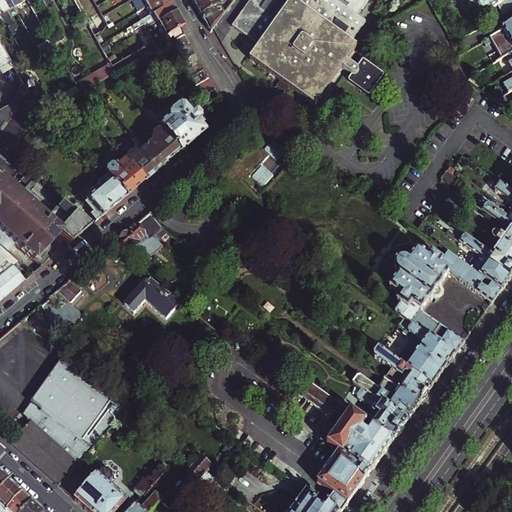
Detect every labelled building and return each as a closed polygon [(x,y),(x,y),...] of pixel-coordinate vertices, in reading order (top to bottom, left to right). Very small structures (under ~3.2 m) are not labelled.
[(8,0),(0,0),(0,14),(5,23),(12,36),(15,35),(13,32),(16,30),(9,18),(10,17),(6,11),(13,7),(8,0)] [(8,0),(13,7),(14,10),(17,9),(16,7),(21,3),(19,0),(8,0)] [(41,0),(43,2),(46,8),(53,4),(50,0),(41,0)] [(113,0),(118,8),(130,1),(129,0),(113,0)] [(135,0),(141,10),(158,0),(135,0)] [(168,0),(158,0),(141,10),(139,11),(137,12),(141,20),(149,16),(152,14),(170,4),(168,0)] [(198,0),(194,2),(198,10),(215,0),(198,0)] [(218,0),(215,0),(198,10),(203,17),(220,7),(222,6),(218,0)] [(252,0),(233,27),(259,47),(250,61),(315,107),(342,69),(352,76),(348,82),(369,97),(384,76),(363,61),(356,69),(347,62),(357,48),(351,44),(366,23),(357,17),(369,0),(252,0)] [(511,0),(466,0),(470,6),(471,6),(475,7),(482,18),(494,11),(498,19),(511,11),(511,0)] [(170,4),(152,14),(156,22),(175,11),(170,4)] [(225,15),(220,7),(203,17),(211,32),(225,15)] [(160,28),(179,18),(175,11),(156,22),(160,28)] [(165,36),(179,28),(183,25),(179,18),(160,28),(165,36)] [(509,55),(511,53),(511,26),(490,39),(502,59),(509,55)] [(116,74),(167,44),(183,35),(179,28),(165,36),(161,38),(154,42),(154,43),(140,51),(126,59),(111,67),(115,73),(116,73),(116,74)] [(167,44),(172,53),(188,44),(183,35),(167,44)] [(39,53),(52,46),(48,39),(35,46),(39,53)] [(0,69),(3,74),(14,68),(0,44),(0,69)] [(188,44),(172,53),(177,61),(193,52),(188,44)] [(193,52),(177,61),(182,70),(198,61),(193,52)] [(182,70),(187,78),(203,70),(198,61),(182,70)] [(80,93),(92,86),(112,75),(115,73),(111,67),(110,64),(75,85),(80,93)] [(187,78),(193,88),(208,79),(203,70),(187,78)] [(193,88),(198,98),(214,89),(208,79),(193,88)] [(0,152),(1,151),(6,145),(0,140),(22,108),(27,112),(34,103),(21,81),(22,84),(21,89),(21,91),(19,95),(17,97),(15,100),(6,105),(2,109),(0,111),(0,152)] [(214,89),(198,98),(204,105),(218,97),(214,89)] [(511,92),(509,95),(496,102),(509,112),(511,110),(511,92)] [(465,96),(461,102),(471,110),(476,103),(465,96)] [(461,102),(457,108),(467,116),(471,110),(461,102)] [(1,151),(11,159),(41,115),(34,103),(27,112),(22,108),(0,140),(6,145),(1,151)] [(175,104),(153,123),(160,132),(178,153),(203,132),(198,126),(202,123),(191,111),(188,114),(180,105),(175,104)] [(457,108),(452,115),(462,122),(467,116),(457,108)] [(178,153),(160,132),(157,134),(154,133),(151,135),(150,141),(149,141),(150,143),(143,148),(160,168),(178,153)] [(289,164),(277,153),(283,147),(273,138),(262,150),(269,156),(250,176),(244,169),(232,182),(245,194),(250,188),(259,197),(267,188),(267,189),(282,173),(281,173),(289,164)] [(127,159),(124,161),(142,183),(160,168),(143,148),(137,154),(135,153),(131,152),(127,155),(127,159)] [(142,183),(124,161),(115,168),(114,167),(113,168),(109,167),(106,170),(105,174),(125,197),(142,183)] [(0,231),(6,237),(31,260),(37,254),(37,255),(52,239),(51,238),(57,232),(59,235),(69,244),(88,228),(68,211),(26,174),(21,180),(27,185),(21,193),(48,217),(44,221),(6,186),(14,177),(0,163),(0,231)] [(78,203),(68,211),(88,228),(125,197),(105,174),(95,182),(98,186),(84,198),(85,200),(82,202),(86,207),(83,209),(78,203)] [(511,202),(511,209),(511,211),(511,212),(511,191),(501,184),(496,191),(511,202)] [(488,214),(511,230),(511,231),(511,212),(511,211),(492,198),(483,210),(485,212),(486,209),(490,212),(488,214)] [(347,245),(370,211),(367,209),(366,210),(357,205),(347,220),(351,222),(339,239),(347,245)] [(401,233),(370,211),(347,245),(358,253),(346,269),(366,283),(378,266),(375,263),(385,249),(388,252),(401,233)] [(168,233),(165,231),(151,214),(144,220),(157,236),(161,238),(162,240),(168,233)] [(144,220),(110,248),(121,257),(124,259),(129,255),(133,252),(146,267),(152,262),(151,260),(164,249),(157,241),(161,238),(157,236),(144,220)] [(502,291),(511,277),(511,268),(493,255),(468,237),(467,239),(465,241),(462,238),(463,236),(449,226),(447,230),(460,240),(458,242),(477,256),(469,268),(502,291)] [(499,246),(493,255),(511,268),(511,231),(511,230),(505,238),(499,234),(498,233),(496,233),(494,234),(493,235),(492,237),(492,239),(492,240),(493,242),(499,246)] [(0,275),(11,266),(12,267),(16,263),(0,248),(0,275)] [(110,248),(104,253),(117,262),(121,257),(110,248)] [(378,266),(388,252),(385,249),(375,263),(378,266)] [(449,273),(493,304),(502,291),(469,268),(447,252),(441,261),(432,254),(428,259),(416,251),(408,263),(406,262),(403,261),(401,262),(398,263),(397,264),(395,267),(394,270),(395,273),(395,274),(398,277),(389,290),(395,294),(400,298),(396,303),(400,306),(394,314),(404,321),(455,357),(464,344),(421,312),(429,301),(431,302),(442,287),(440,286),(449,273)] [(0,301),(24,282),(16,273),(12,267),(11,266),(0,275),(0,301)] [(179,304),(150,280),(145,285),(144,285),(123,307),(133,315),(145,303),(166,321),(175,311),(174,310),(179,304)] [(68,283),(56,293),(66,305),(79,295),(68,283)] [(400,298),(395,294),(392,300),(396,303),(400,298)] [(298,317),(383,378),(420,405),(432,388),(396,361),(310,298),(298,317)] [(396,361),(432,388),(455,357),(404,321),(400,328),(407,334),(405,337),(410,341),(396,361)] [(22,416),(31,423),(73,460),(76,457),(81,462),(133,405),(66,356),(22,416)] [(348,380),(362,390),(408,423),(420,405),(383,378),(376,388),(359,376),(355,375),(353,378),(351,377),(348,380)] [(321,441),(339,453),(370,476),(373,471),(388,450),(393,443),(362,421),(341,406),(304,380),(292,397),(320,417),(327,407),(339,415),(321,441)] [(362,421),(393,443),(408,423),(362,390),(358,396),(358,400),(369,408),(370,410),(362,421)] [(31,423),(11,444),(59,486),(71,473),(81,462),(76,457),(73,460),(31,423)] [(326,506),(333,511),(343,511),(348,506),(370,476),(339,453),(317,484),(333,496),(326,506)] [(200,460),(198,463),(174,489),(193,506),(203,495),(195,488),(211,470),(200,460)] [(144,499),(169,471),(162,464),(146,481),(145,480),(136,491),(144,499)] [(81,482),(71,473),(59,486),(87,511),(119,511),(129,501),(129,499),(111,483),(114,480),(113,474),(109,470),(102,470),(86,488),(80,483),(81,482)] [(0,493),(10,482),(0,473),(0,493)] [(10,482),(0,493),(0,511),(23,511),(32,502),(10,482)] [(333,511),(326,506),(307,492),(292,511),(333,511)] [(137,507),(132,511),(152,511),(163,501),(156,494),(141,511),(137,507)] [(174,494),(165,504),(174,511),(184,511),(189,507),(174,494)] [(43,511),(32,502),(23,511),(43,511)]
